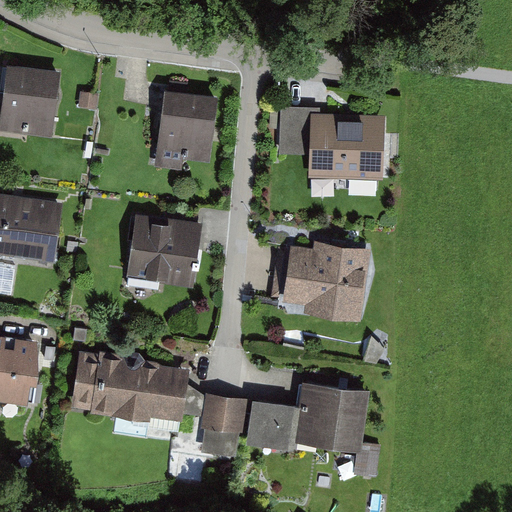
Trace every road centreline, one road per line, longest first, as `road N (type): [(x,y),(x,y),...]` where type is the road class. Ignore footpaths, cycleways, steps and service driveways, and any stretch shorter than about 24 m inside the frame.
road 1 (unclassified): [(229,349),(253,51)]
road 2 (residential): [(253,51),(117,34),(20,0)]
